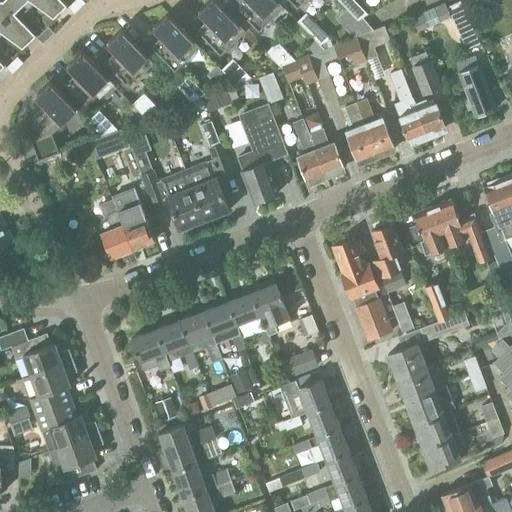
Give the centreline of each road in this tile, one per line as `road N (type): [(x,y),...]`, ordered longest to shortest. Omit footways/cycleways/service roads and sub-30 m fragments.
road 1 (residential): [(410,511),(295,220)]
road 2 (residential): [(295,220),(511,134)]
road 3 (residential): [(82,296),(295,220)]
road 4 (residential): [(150,491),(82,296)]
road 5 (residential): [(82,296),(20,170)]
road 6 (residential): [(0,111),(90,16)]
